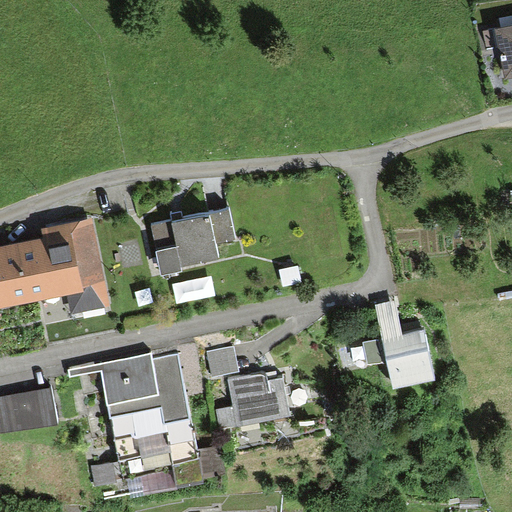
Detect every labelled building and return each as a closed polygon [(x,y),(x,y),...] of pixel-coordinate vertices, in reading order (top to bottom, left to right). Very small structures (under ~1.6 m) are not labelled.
[(497,48),(503,80),(511,78),(511,25),(482,31),(486,50),(497,48)] [(229,198),(148,218),(157,252),(178,246),(181,259),(218,250),(215,236),(237,231),(229,198)] [(71,313),(109,305),(92,217),(40,227),(42,238),(0,246),(0,308),(67,295),(71,313)] [(395,300),(375,304),(383,339),(402,335),(395,300)] [(387,361),(392,387),(435,379),(425,330),(402,335),(383,339),(363,343),(368,365),(387,361)] [(233,345),(207,352),(213,377),(240,371),(233,345)] [(176,347),(68,370),(70,377),(102,370),(122,461),(169,451),(177,488),(204,482),(204,479),(223,474),(217,446),(198,450),(176,347)] [(230,380),(235,405),(216,408),(220,429),(289,415),(282,379),(268,382),(266,372),(230,380)] [(52,387),(0,396),(0,418),(2,431),(59,421),(52,387)]
